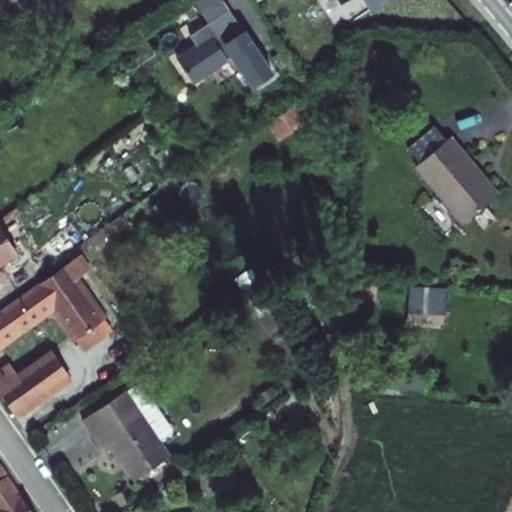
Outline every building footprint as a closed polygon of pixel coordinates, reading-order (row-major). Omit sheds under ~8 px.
[(222,46),(228,54),(246,42),(238,30),(235,32),(225,16),(229,14),(220,0),(198,14),(180,25),(187,36),(167,48),(182,71),(222,46)] [(189,0),(198,14),(220,0),(219,0),(189,0)] [(246,42),(228,54),(242,78),(261,67),(246,42)] [(281,138),(310,117),(298,100),(269,121),(281,138)] [(436,123),(410,143),(420,156),(416,160),(462,220),(498,191),(450,131),(446,135),(436,123)] [(0,281),(35,254),(22,236),(0,253),(0,281)] [(0,308),(0,347),(58,306),(81,338),(109,317),(86,286),(95,279),(76,253),(0,308)] [(412,282),(409,316),(446,319),(449,285),(412,282)] [(81,338),(90,350),(117,329),(109,317),(81,338)] [(0,372),(0,387),(17,414),(74,378),(59,356),(25,378),(15,363),(0,372)] [(114,444),(136,477),(170,453),(161,438),(167,440),(168,433),(174,435),(175,428),(143,380),(84,421),(104,449),(114,444)] [(0,511),(40,511),(7,461),(0,464),(0,498),(2,502),(0,503),(0,511)]
